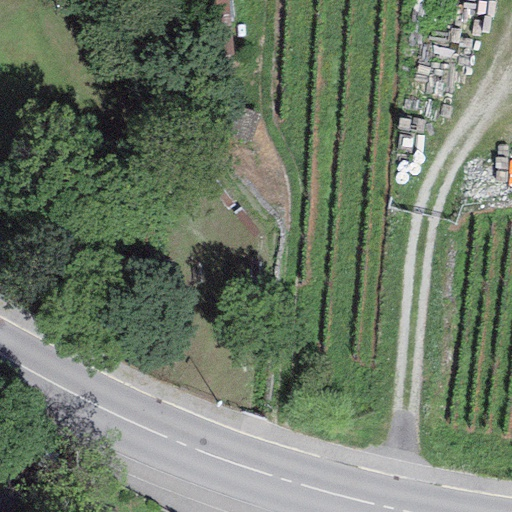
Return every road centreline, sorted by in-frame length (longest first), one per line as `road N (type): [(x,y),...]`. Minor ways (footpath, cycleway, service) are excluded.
road 1 (track): [(511,14),(483,103),(429,205),(390,509)]
road 2 (tertiary): [(403,511),(240,468),(107,412),(0,352)]
